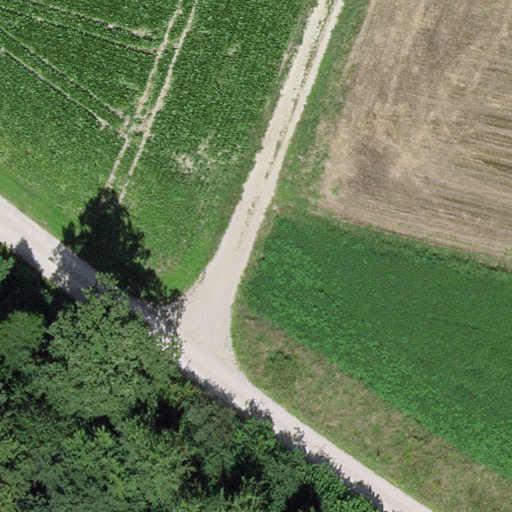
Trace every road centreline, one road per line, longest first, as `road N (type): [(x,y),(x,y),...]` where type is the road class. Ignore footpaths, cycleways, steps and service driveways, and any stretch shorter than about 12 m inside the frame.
road 1 (track): [(0,212),(403,511)]
road 2 (track): [(339,0),(202,366)]
